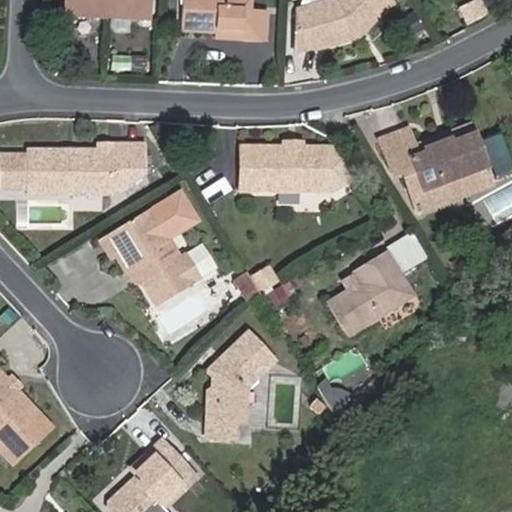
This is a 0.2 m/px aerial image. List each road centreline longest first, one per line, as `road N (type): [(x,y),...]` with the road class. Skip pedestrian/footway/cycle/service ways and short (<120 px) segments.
road 1 (residential): [(511,32),(410,81),(336,103),(25,97)]
road 2 (residential): [(0,256),(107,374)]
